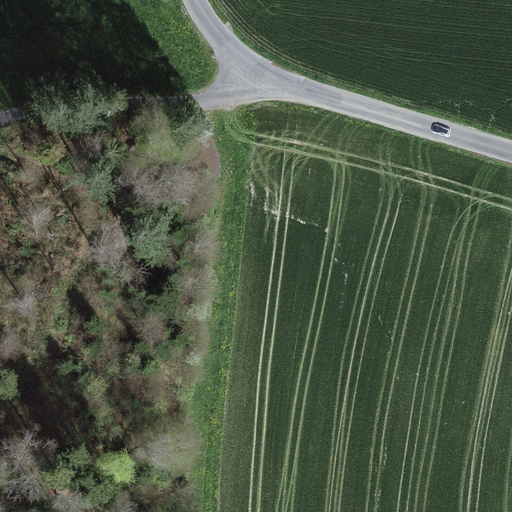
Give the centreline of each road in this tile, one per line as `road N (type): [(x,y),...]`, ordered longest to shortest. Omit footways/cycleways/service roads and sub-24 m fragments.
road 1 (unclassified): [(255,69),(511,152)]
road 2 (unclassified): [(0,119),(166,108),(215,98),(255,69)]
